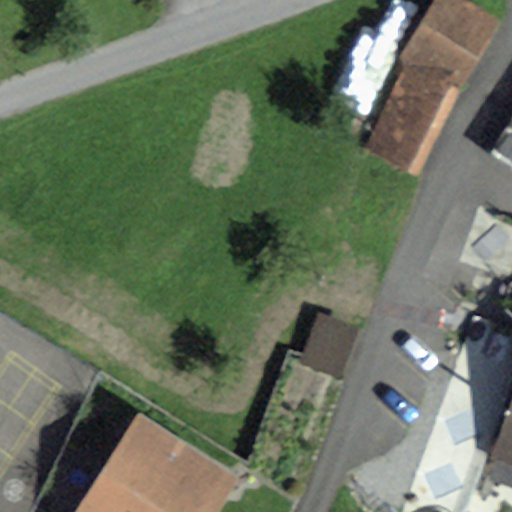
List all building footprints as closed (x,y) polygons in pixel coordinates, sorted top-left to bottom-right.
[(444,0),(439,0),(408,49),(453,77),(475,19),(444,0)] [(511,124),(492,153),(511,167),(511,124)] [(335,369),(350,329),(321,318),(306,358),(335,369)] [(511,406),(500,440),(511,444),(511,406)] [(215,478),(143,432),(91,511),(175,511),(184,499),(197,507),(215,478)]
